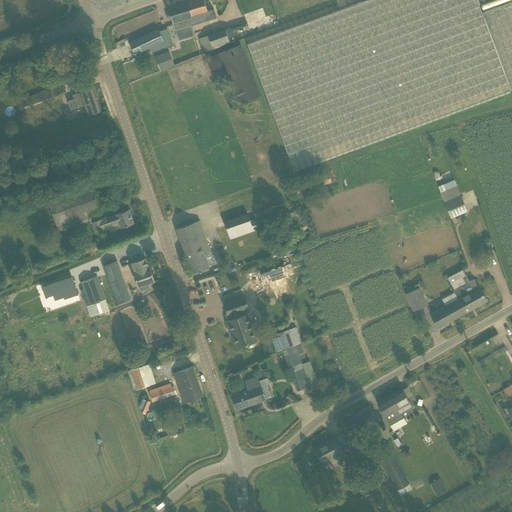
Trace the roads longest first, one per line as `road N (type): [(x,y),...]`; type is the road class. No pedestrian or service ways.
road 1 (tertiary): [(242,470),(95,22)]
road 2 (unclassified): [(242,470),(289,452),(361,396),(511,309)]
